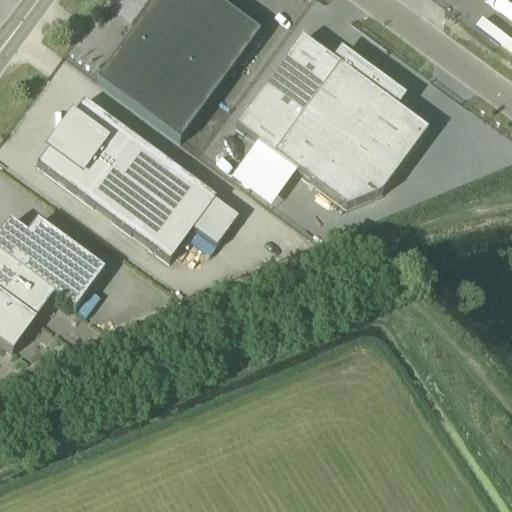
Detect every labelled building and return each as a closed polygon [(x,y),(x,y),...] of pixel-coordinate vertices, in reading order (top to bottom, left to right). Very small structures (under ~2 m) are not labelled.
[(210,0),(158,0),(96,85),(180,146),(260,37),(210,0)] [(311,45),(243,134),(281,163),(353,218),(389,203),(436,140),(403,115),(410,106),(381,83),(351,60),(344,70),(311,45)] [(62,138),(192,234),(216,202),(84,104),(66,128),(68,130),(62,138)] [(54,144),(36,169),(168,266),(192,234),(62,138),(56,146),(54,144)] [(0,348),(12,358),(36,325),(35,324),(53,299),(75,315),(104,275),(37,225),(27,238),(9,225),(7,228),(0,238),(0,237),(0,348)]
